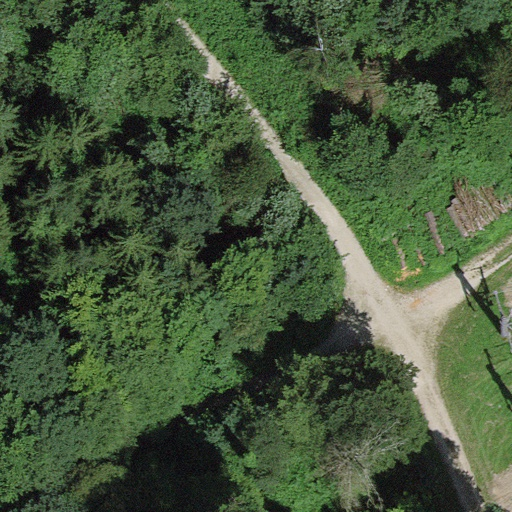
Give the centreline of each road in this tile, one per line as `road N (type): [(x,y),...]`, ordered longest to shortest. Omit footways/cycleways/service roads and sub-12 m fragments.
road 1 (track): [(472,511),(386,315),(231,91),(149,0)]
road 2 (track): [(0,499),(124,446),(511,245)]
